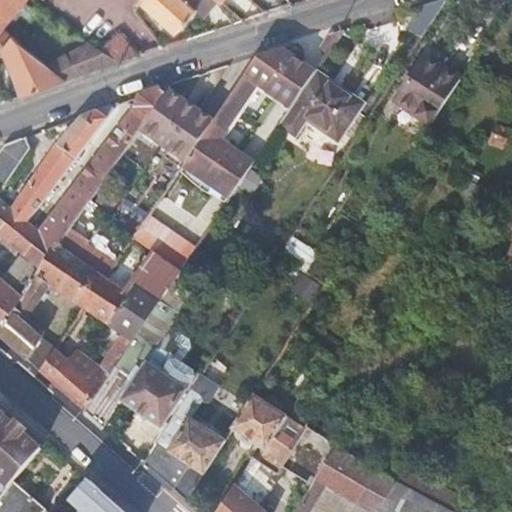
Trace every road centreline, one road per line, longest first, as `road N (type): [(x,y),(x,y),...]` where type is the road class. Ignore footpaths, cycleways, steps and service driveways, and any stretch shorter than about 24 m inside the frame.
road 1 (residential): [(367,0),(0,125)]
road 2 (secondary): [(0,371),(161,511)]
